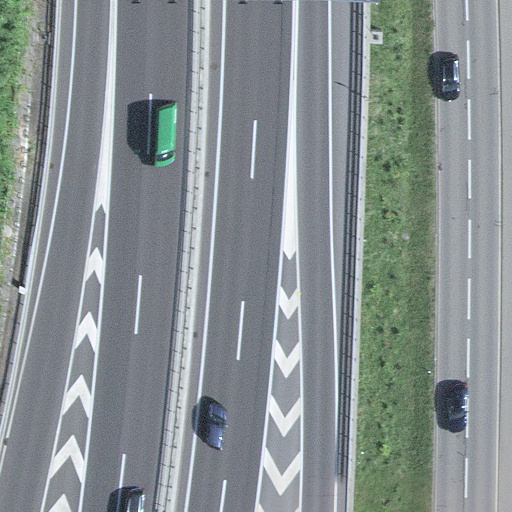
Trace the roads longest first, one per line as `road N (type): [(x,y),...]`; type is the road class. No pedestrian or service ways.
road 1 (motorway): [(94,0),(59,282),(5,511)]
road 2 (motorway): [(218,511),(248,243),(259,0)]
road 3 (motorway): [(150,0),(135,325),(114,511)]
road 4 (motorway): [(318,511),(308,0)]
road 5 (primary): [(468,511),(466,0)]
